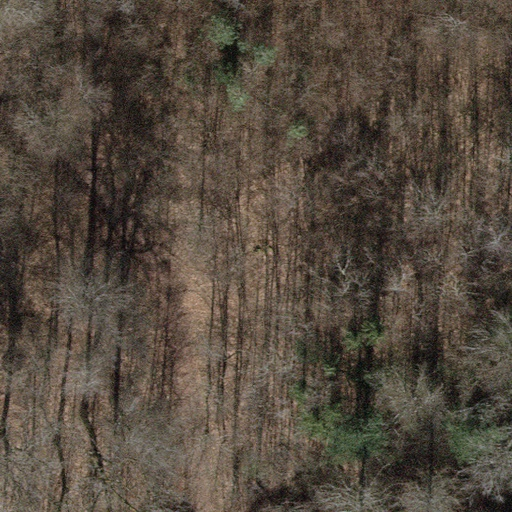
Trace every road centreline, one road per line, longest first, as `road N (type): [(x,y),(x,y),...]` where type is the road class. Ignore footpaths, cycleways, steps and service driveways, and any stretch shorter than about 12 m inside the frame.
road 1 (track): [(213,511),(193,390),(131,223)]
road 2 (track): [(0,79),(131,223)]
